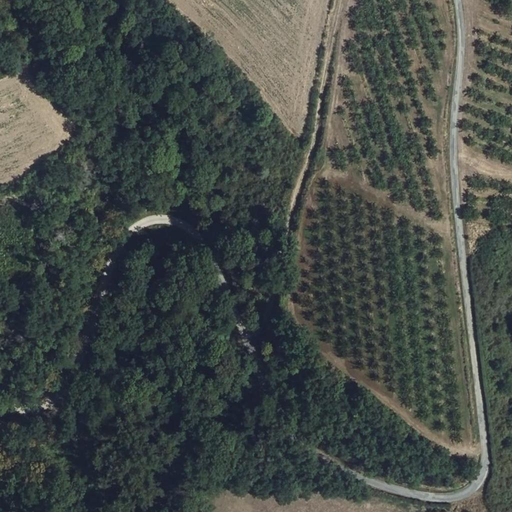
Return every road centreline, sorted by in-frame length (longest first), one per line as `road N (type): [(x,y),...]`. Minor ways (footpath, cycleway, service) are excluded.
road 1 (unclassified): [(456,0),(451,149),(480,470),(462,496),(433,501),(340,473),(292,439),(211,255),(186,227),(157,219),(141,226)]
road 2 (track): [(141,226),(102,286),(70,380),(46,407),(0,410)]
road 3 (track): [(320,172),(352,0)]
